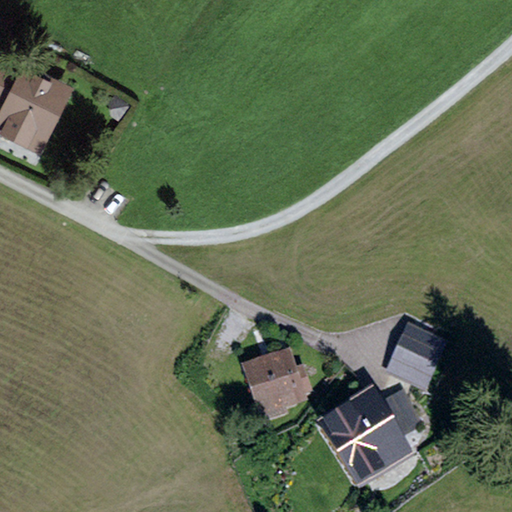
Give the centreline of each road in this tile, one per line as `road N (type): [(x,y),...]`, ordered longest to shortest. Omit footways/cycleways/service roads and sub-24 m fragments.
road 1 (track): [(511,56),(329,203),(246,229),(148,226)]
road 2 (track): [(392,372),(511,440)]
